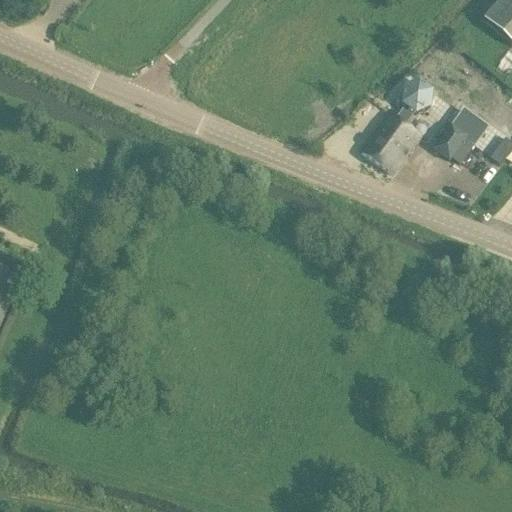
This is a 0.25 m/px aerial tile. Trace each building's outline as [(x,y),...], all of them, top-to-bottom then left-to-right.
[(511,0),(500,0),(482,22),(511,46),(511,0)] [(430,95),(420,87),(404,94),(403,109),(404,110),(394,123),(388,118),(360,155),(390,178),(418,140),(403,129),(413,116),(414,117),(428,112),(430,95)] [(344,121),(348,116),(343,112),(340,117),(344,121)] [(434,153),(449,164),(451,161),(459,167),(473,148),(465,142),(466,140),(452,129),(434,153)] [(511,146),(504,141),(490,160),(500,168),(511,151),(511,146)] [(0,328),(21,281),(0,272),(0,328)]
